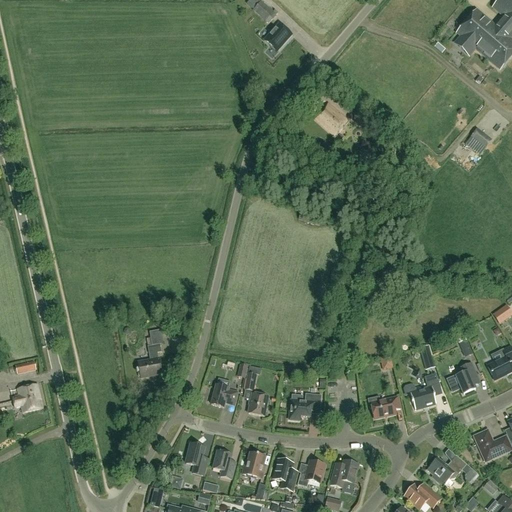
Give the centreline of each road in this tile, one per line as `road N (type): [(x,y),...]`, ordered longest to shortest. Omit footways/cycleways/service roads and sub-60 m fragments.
road 1 (unclassified): [(206,322),(254,145),(375,0)]
road 2 (residential): [(175,415),(245,436),(368,441),(399,455)]
road 3 (unclassified): [(51,346),(0,126)]
road 4 (residential): [(86,498),(51,346)]
road 5 (residential): [(399,455),(426,431),(511,397)]
